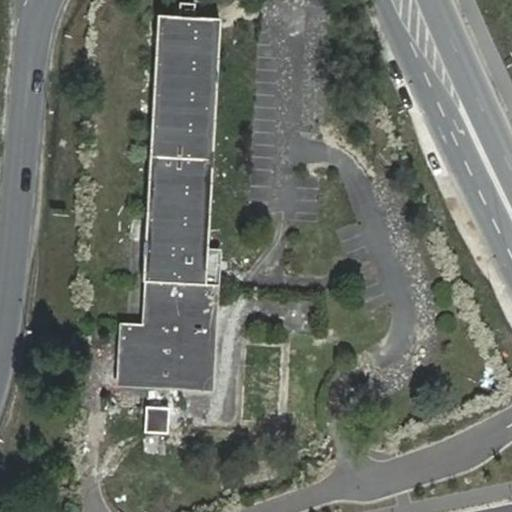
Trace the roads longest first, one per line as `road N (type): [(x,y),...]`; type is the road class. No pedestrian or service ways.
road 1 (unknown): [(360,480),(359,395),(401,329),(407,288),(398,251),(359,179),(325,153),(282,150)]
road 2 (tertiary): [(0,357),(32,34)]
road 3 (primary): [(382,0),(484,216)]
road 4 (primary): [(511,172),(433,0)]
